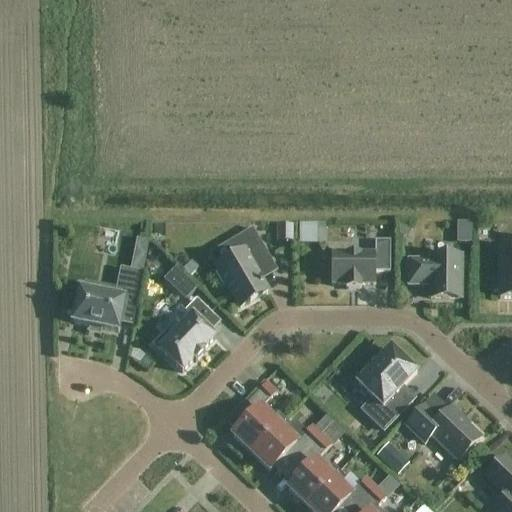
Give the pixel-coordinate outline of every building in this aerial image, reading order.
[(408,225),(397,225),(398,239),(408,239),(408,225)] [(293,226),(276,226),(276,243),(293,243),(293,226)] [(298,226),(298,246),(317,246),(317,226),(298,226)] [(266,295),(260,283),(252,269),(269,259),(252,231),(235,241),(243,254),(217,269),(219,272),(215,275),(222,287),(226,285),(240,310),(266,295)] [(375,287),(375,275),(389,275),(389,243),(375,243),(375,256),(331,256),(331,287),(345,287),(345,291),(360,291),(360,287),(375,287)] [(499,282),(493,282),(493,295),(499,295),(499,301),(511,300),(511,252),(499,253),(499,282)] [(430,301),(460,301),(461,258),(430,258),(430,263),(409,263),(409,287),(430,287),(430,301)] [(185,268),(182,272),(189,279),(192,276),(185,268)] [(79,292),(72,325),(117,334),(122,309),(127,310),(135,311),(143,275),(127,272),(120,270),(114,299),(79,292)] [(196,291),(185,280),(173,292),(184,302),(196,291)] [(185,314),(191,320),(172,339),(167,334),(153,347),(182,375),(193,363),(195,364),(205,354),(204,352),(215,341),(209,335),(219,325),(196,303),(185,314)] [(391,351),(373,371),(368,367),(357,379),(361,383),(358,386),(374,401),(363,413),(384,432),(407,408),(395,397),(416,375),(413,373),(416,370),(404,358),(401,361),(391,351)] [(146,359),(140,365),(146,371),(152,364),(146,359)] [(241,414),(250,423),(235,438),(253,455),(285,422),(278,415),(277,415),(272,420),(262,411),(272,401),(278,395),(268,385),(262,392),(241,414)] [(426,445),(431,439),(458,465),(482,441),(462,423),(463,421),(451,410),(439,422),(424,408),(407,427),(426,445)] [(285,422),(253,455),(271,472),(289,453),(298,462),(322,437),(313,428),(307,434),(295,423),(293,421),(289,426),(285,422)] [(308,471),(289,490),(307,507),(339,474),(332,467),(327,473),(316,463),(325,452),(326,453),(332,447),(322,437),(298,462),(308,471)] [(388,447),(376,459),(390,472),(402,459),(388,447)] [(481,483),(502,503),(493,511),(511,511),(511,464),(506,458),(485,479),(481,483)] [(339,474),(307,507),(312,511),(337,511),(343,506),(350,511),(355,511),(377,490),(367,480),(361,486),(361,487),(352,497),(341,486),(346,481),(339,474)] [(379,511),(377,509),(386,499),(377,490),(355,511),(379,511)]
